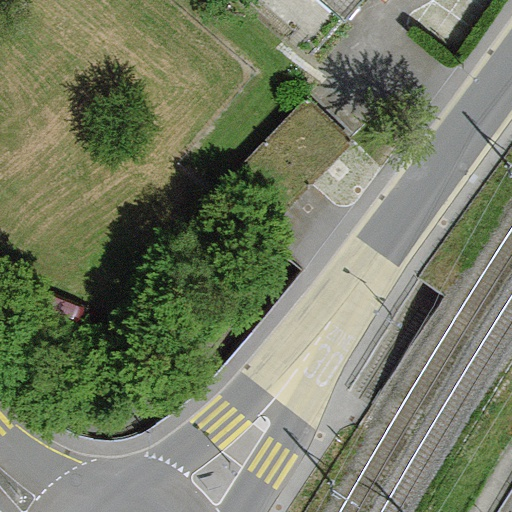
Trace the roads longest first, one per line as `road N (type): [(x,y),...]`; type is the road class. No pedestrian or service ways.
road 1 (tertiary): [(511,80),(326,329)]
road 2 (tertiary): [(326,329),(128,490)]
road 3 (tertiary): [(230,511),(297,402),(326,329)]
